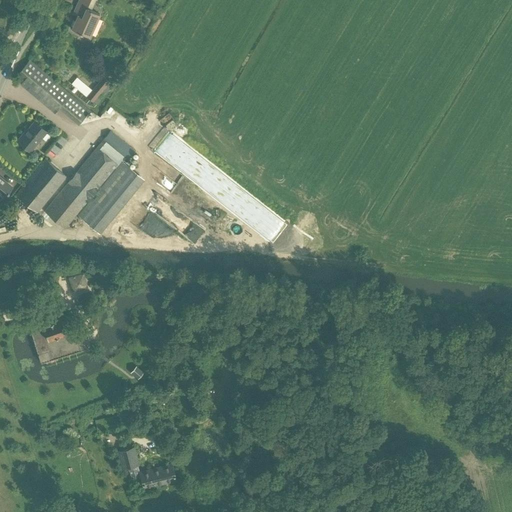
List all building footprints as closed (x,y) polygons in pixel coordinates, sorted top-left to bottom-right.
[(91,9),(94,0),(79,0),(73,14),(77,16),(71,29),(79,32),(79,33),(81,34),(82,33),(89,37),(99,14),(91,11),(92,10),(91,9)] [(58,108),(78,125),(89,111),(30,60),(17,74),(24,80),(21,83),(55,112),(58,108)] [(102,78),(93,90),(77,77),(71,84),(97,105),(112,86),(102,78)] [(163,126),(174,118),(169,112),(159,120),(163,126)] [(30,152),(46,132),(34,121),(24,133),(24,132),(16,141),(30,152)] [(187,137),(187,134),(187,131),(186,129),(184,126),(183,124),(180,123),(178,122),(175,122),(172,122),(170,122),(167,124),(165,125),(164,127),(163,130),(162,133),(162,135),(162,138),(164,140),(165,142),(167,144),(170,146),(172,146),(175,146),(178,146),(180,145),(182,144),(184,142),(186,139),(187,137)] [(143,177),(129,165),(131,163),(127,160),(134,151),(110,132),(68,183),(45,211),(65,228),(77,214),(98,232),(143,177)] [(38,212),(67,177),(45,159),(17,194),(38,212)] [(0,194),(3,197),(12,187),(0,177),(0,194)] [(74,290),(86,287),(83,274),(70,278),(74,290)] [(39,292),(59,289),(57,276),(37,279),(39,292)] [(82,319),(68,324),(65,317),(42,324),(42,325),(30,329),(40,363),(85,348),(82,339),(88,337),(82,319)] [(138,379),(144,372),(136,366),(130,373),(138,379)] [(98,432),(119,427),(116,416),(95,421),(98,432)] [(140,474),(138,467),(139,467),(135,448),(128,450),(118,452),(123,471),(129,469),(131,480),(136,478),(141,477),(144,490),(177,482),(172,465),(140,474)]
